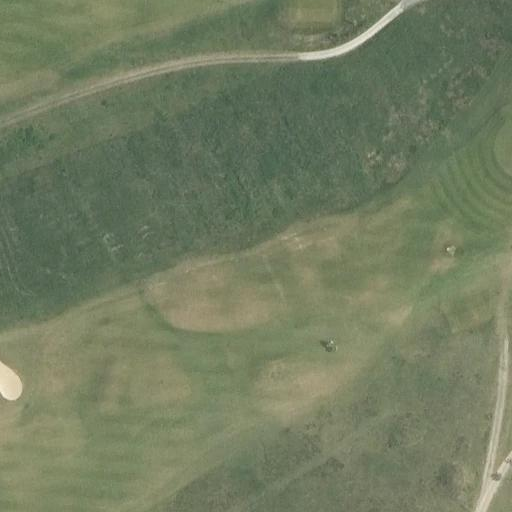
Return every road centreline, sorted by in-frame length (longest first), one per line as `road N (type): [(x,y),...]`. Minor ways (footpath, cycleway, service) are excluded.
road 1 (track): [(0,126),(195,58),(299,59),(361,37),(418,0)]
road 2 (track): [(511,360),(482,511)]
